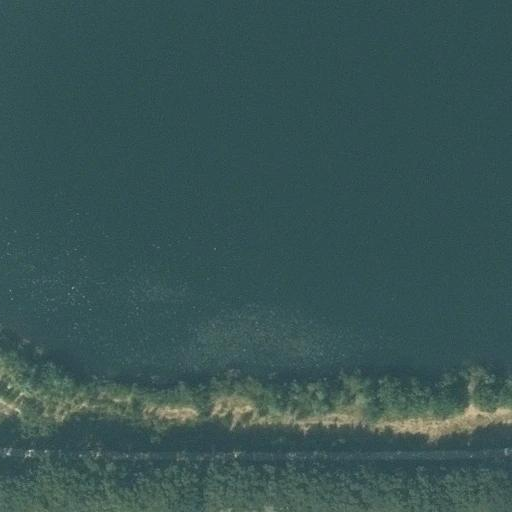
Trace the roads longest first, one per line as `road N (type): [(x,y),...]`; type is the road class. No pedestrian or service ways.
road 1 (unknown): [(0,450),(437,462),(511,452)]
road 2 (tertiary): [(0,504),(144,511)]
